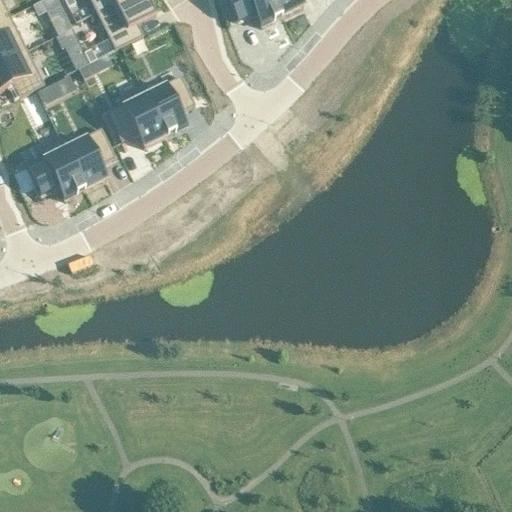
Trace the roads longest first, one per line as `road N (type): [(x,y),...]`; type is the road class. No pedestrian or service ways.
road 1 (residential): [(27,265),(148,204),(259,118)]
road 2 (residential): [(259,118),(371,0)]
road 3 (residential): [(259,118),(213,60),(195,0)]
